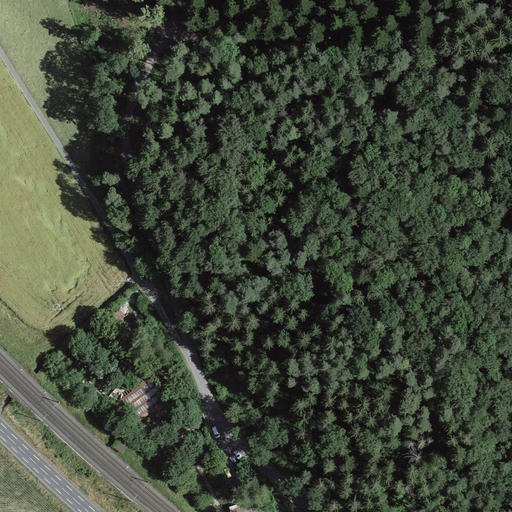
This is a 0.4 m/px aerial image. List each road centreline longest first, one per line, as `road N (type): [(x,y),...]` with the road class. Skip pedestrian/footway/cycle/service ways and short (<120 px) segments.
road 1 (unclassified): [(191,0),(147,65),(133,149),(188,349),(211,402),(229,431),(311,511)]
road 2 (track): [(188,349),(0,51)]
road 3 (track): [(162,35),(511,64)]
road 4 (secondary): [(89,511),(0,430)]
